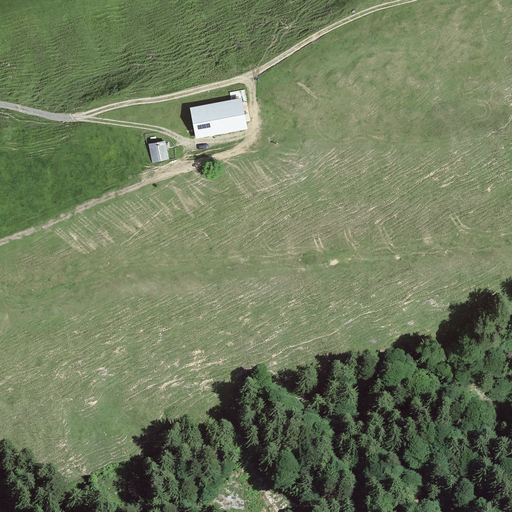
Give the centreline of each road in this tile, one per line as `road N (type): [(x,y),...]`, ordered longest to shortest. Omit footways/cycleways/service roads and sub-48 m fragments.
road 1 (track): [(81,118),(250,76),(345,20),(407,0)]
road 2 (track): [(250,76),(250,134),(194,144),(159,130),(0,105)]
